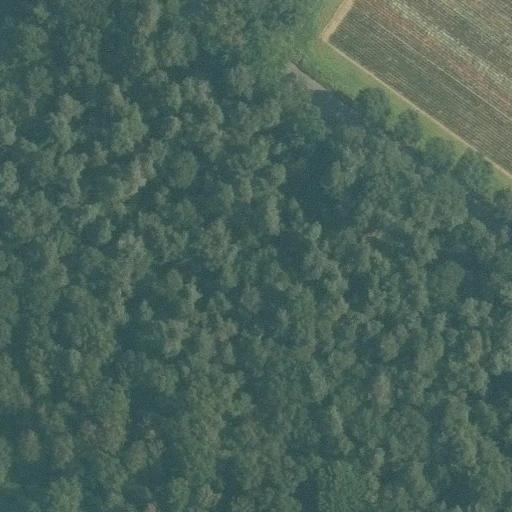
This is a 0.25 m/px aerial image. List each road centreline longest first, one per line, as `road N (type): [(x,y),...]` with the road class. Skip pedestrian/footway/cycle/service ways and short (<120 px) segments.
road 1 (tertiary): [(511,241),(178,0)]
road 2 (track): [(198,511),(424,178)]
